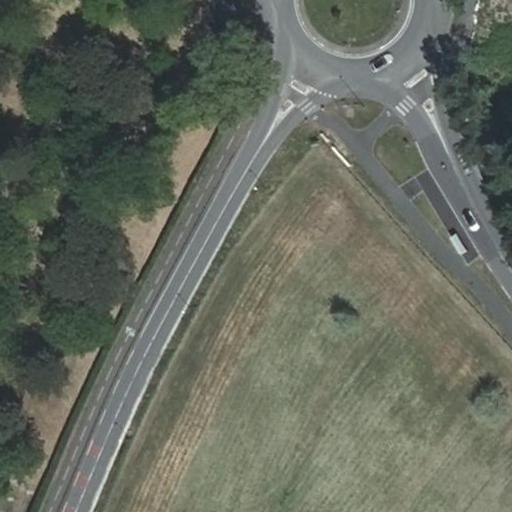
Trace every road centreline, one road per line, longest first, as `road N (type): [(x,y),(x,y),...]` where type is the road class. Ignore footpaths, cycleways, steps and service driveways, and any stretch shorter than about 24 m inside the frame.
road 1 (secondary): [(75,511),(227,201),(318,65)]
road 2 (tertiary): [(511,270),(454,170),(406,57)]
